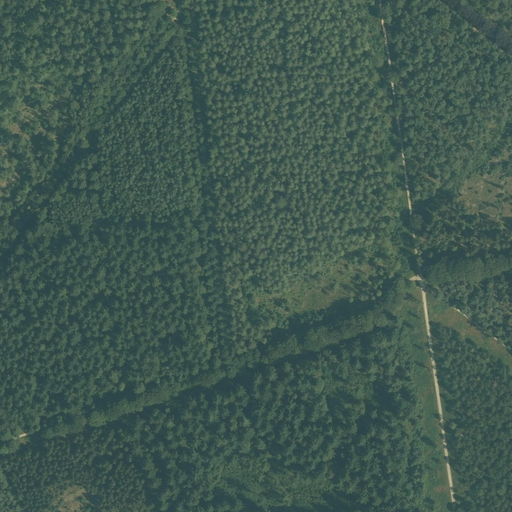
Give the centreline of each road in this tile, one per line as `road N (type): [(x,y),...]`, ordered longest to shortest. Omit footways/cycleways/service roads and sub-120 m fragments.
road 1 (track): [(0,444),(369,314),(430,271),(511,263)]
road 2 (track): [(179,0),(178,12),(0,245)]
road 3 (track): [(377,0),(421,275)]
road 4 (track): [(421,275),(455,511)]
